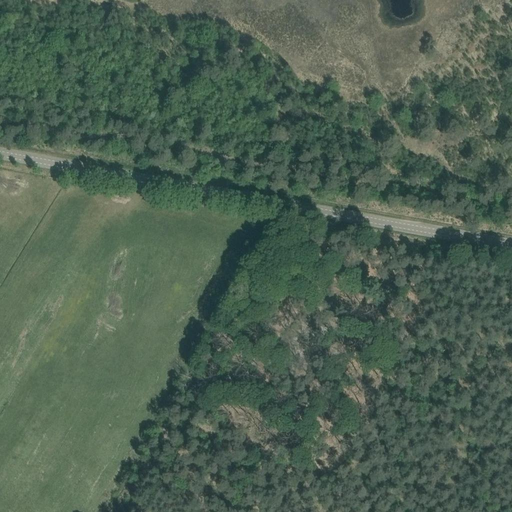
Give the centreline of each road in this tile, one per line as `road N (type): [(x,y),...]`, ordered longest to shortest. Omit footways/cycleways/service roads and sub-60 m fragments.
road 1 (unknown): [(0,118),(71,136),(146,138),(346,182),(422,186),(511,211)]
road 2 (tertiary): [(0,153),(511,245)]
